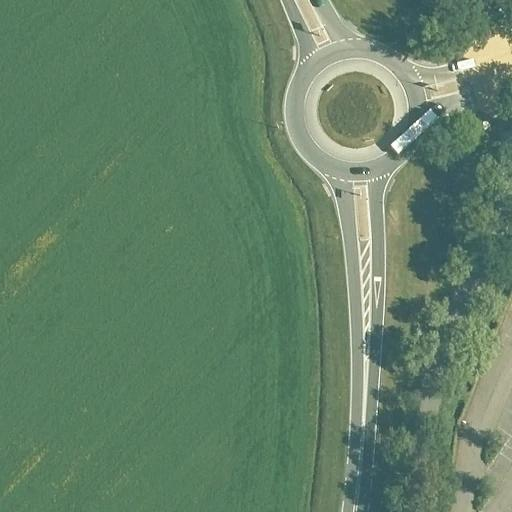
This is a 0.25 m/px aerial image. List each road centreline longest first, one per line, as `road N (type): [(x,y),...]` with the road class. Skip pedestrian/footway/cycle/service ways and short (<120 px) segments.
road 1 (unclassified): [(413,511),(445,342),(511,172)]
road 2 (primary): [(353,511),(365,332)]
road 3 (primary): [(334,174),(365,332)]
road 4 (primary): [(365,332),(380,172)]
road 5 (primary): [(309,66),(290,117),(312,161),(334,174)]
